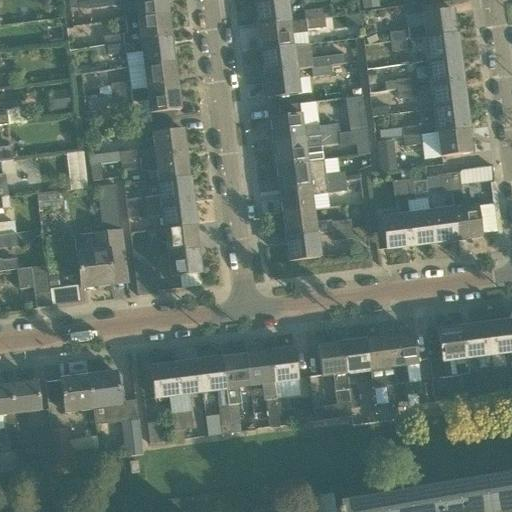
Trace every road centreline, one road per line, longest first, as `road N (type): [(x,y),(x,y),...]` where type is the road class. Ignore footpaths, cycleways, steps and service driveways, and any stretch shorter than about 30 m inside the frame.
road 1 (residential): [(234,314),(196,0)]
road 2 (residential): [(234,314),(511,279)]
road 3 (residential): [(0,342),(234,314)]
road 4 (residential): [(511,217),(485,0)]
